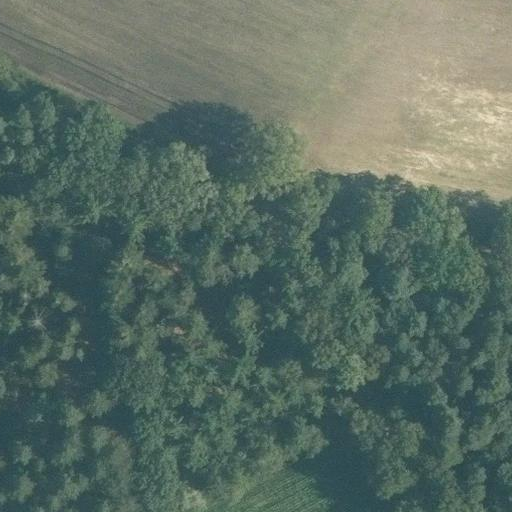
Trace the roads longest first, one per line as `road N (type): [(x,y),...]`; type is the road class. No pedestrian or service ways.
road 1 (track): [(511,246),(0,167)]
road 2 (track): [(261,211),(351,359),(430,511)]
road 3 (track): [(317,306),(0,415)]
